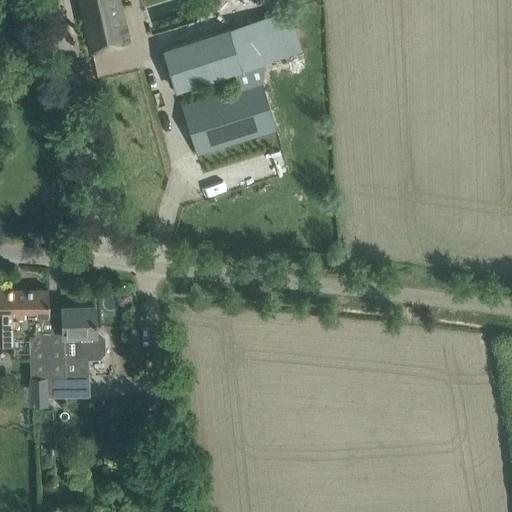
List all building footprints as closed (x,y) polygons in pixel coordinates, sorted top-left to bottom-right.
[(119,0),(80,0),(92,51),(129,43),(119,0)] [(238,88),(182,106),(197,154),(277,129),(261,81),(264,62),(302,51),(290,12),(164,50),(176,89),(233,72),(238,88)] [(0,343),(12,343),(11,327),(12,327),(11,289),(0,289),(0,343)] [(49,331),(48,315),(48,289),(11,289),(12,327),(11,327),(12,343),(12,352),(29,351),(28,332),(49,331)] [(65,377),(30,378),(31,406),(47,405),(47,397),(90,396),(88,357),(99,357),(104,351),(104,337),(98,332),(95,332),(94,305),(63,306),(65,377)] [(28,332),(29,351),(30,378),(65,377),(63,306),(61,306),(62,314),(48,315),(49,331),(28,332)]
